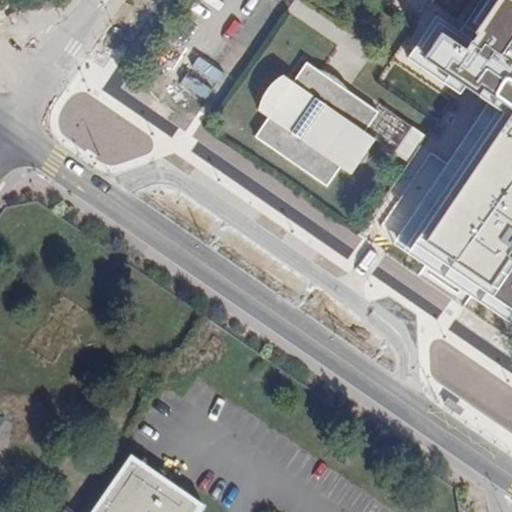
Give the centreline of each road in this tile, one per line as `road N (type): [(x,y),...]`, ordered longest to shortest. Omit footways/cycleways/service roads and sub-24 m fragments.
road 1 (tertiary): [(22,133),(511,470)]
road 2 (tertiary): [(511,416),(56,93)]
